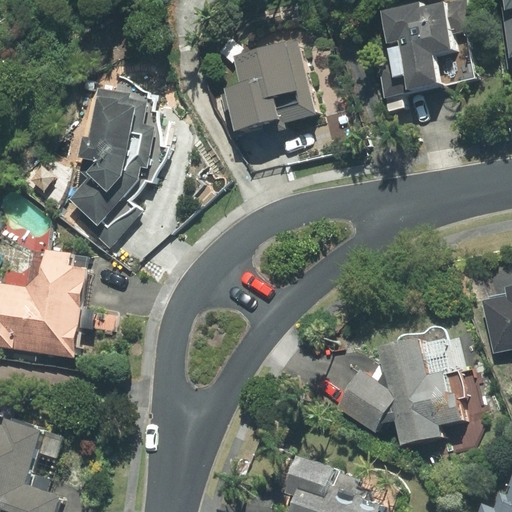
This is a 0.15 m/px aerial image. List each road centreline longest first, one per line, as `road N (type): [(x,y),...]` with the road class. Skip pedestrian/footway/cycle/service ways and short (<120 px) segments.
road 1 (residential): [(180,464),(176,348),(208,272),(236,246),(317,210),(430,199)]
road 2 (residential): [(430,199),(319,276),(281,315),(180,464)]
road 3 (unknown): [(274,225),(209,121),(188,56),(196,0)]
